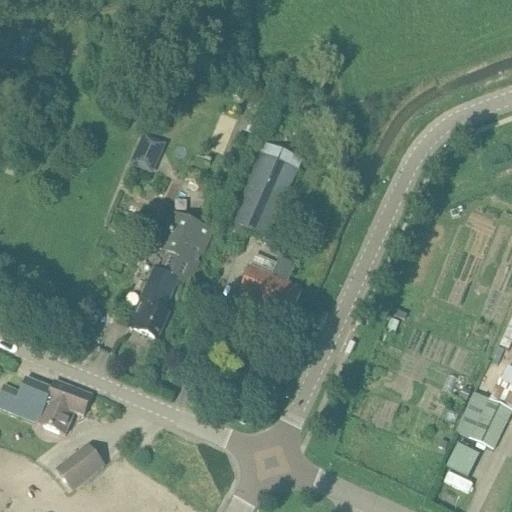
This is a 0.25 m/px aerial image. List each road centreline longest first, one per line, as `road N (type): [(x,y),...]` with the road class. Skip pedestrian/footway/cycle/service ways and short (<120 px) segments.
road 1 (residential): [(269,459),(309,402),(412,165),(441,140),(511,107)]
road 2 (tertiary): [(269,459),(0,340)]
